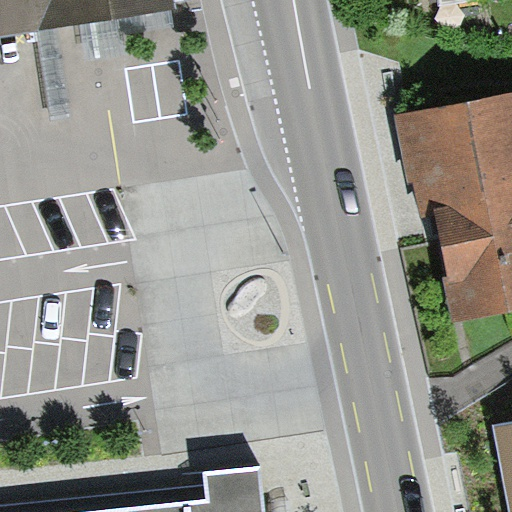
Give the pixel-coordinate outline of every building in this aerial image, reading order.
[(177,0),(0,0),(0,33),(101,18),(178,7),(177,0)] [(511,95),(398,115),(416,217),(440,213),(457,310),(511,300),(511,95)] [(511,511),(511,466),(495,470),(503,511),(511,511)] [(264,492),(266,511),(282,511),(280,490),(264,492)] [(266,511),(264,492),(60,511),(266,511)]
